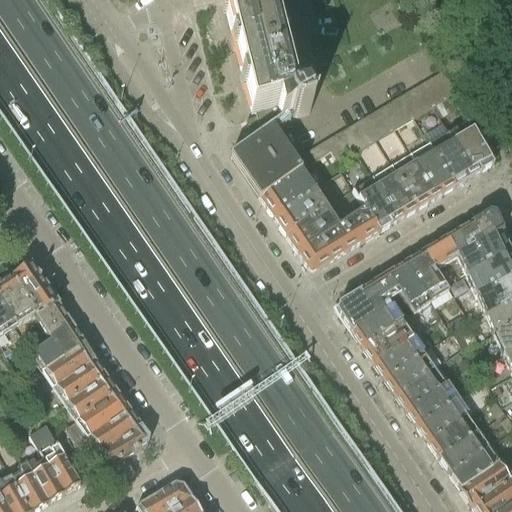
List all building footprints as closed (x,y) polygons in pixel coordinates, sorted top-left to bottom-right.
[(220,0),(220,1),(221,4),(222,6),(250,118),(253,117),(254,120),(245,123),(248,135),(258,133),(259,137),(259,138),(228,159),(257,202),(259,201),(299,174),(292,162),(274,134),(282,128),(279,123),(290,116),(292,120),(309,115),(308,112),(301,103),(293,105),(290,94),(287,81),(283,68),(280,55),(277,43),(273,29),(269,16),(266,4),(265,0),(220,0)] [(441,73),(430,80),(444,104),(449,101),(451,89),(441,73)] [(430,80),(419,86),(433,110),(444,104),(430,80)] [(419,86),(408,93),(422,116),(433,110),(419,86)] [(408,93),(398,99),(412,123),(422,116),(408,93)] [(398,99),(387,105),(401,129),(412,123),(398,99)] [(387,105),(376,112),(390,135),(401,129),(387,105)] [(376,112),(366,118),(380,141),(390,135),(376,112)] [(366,118),(356,124),(370,147),(380,141),(366,118)] [(356,124),(345,130),(359,154),(370,147),(356,124)] [(491,168),(465,125),(445,136),(472,180),(491,168)] [(345,130),(335,136),(349,159),(359,154),(345,130)] [(323,143),(329,154),(336,167),(349,159),(335,136),(323,143)] [(472,180),(445,136),(427,148),(453,191),(472,180)] [(323,143),(292,162),(299,174),(329,154),(323,143)] [(453,191),(427,148),(408,159),(434,202),(453,191)] [(434,202),(408,159),(388,171),(415,214),(434,202)] [(415,214),(388,171),(370,182),(397,225),(415,214)] [(299,174),(259,201),(264,208),(263,211),(268,218),(271,219),(272,220),(312,192),(299,174)] [(397,225),(370,182),(350,194),(356,205),(361,212),(376,237),(397,225)] [(312,192),(272,220),(277,227),(276,230),(281,237),(284,237),(285,239),(325,212),(312,192)] [(348,210),(352,218),(361,212),(356,205),(348,210)] [(325,212),(285,239),(290,247),(289,250),(296,259),(337,229),(325,212)] [(376,237),(361,212),(352,218),(337,229),(353,251),(376,237)] [(456,260),(501,235),(494,219),(486,217),(446,241),(456,260)] [(353,251),(337,229),(296,259),(306,273),(307,276),(311,276),(353,251)] [(501,235),(456,260),(465,281),(509,254),(505,246),(505,243),(501,235)] [(456,260),(446,241),(422,256),(434,273),(456,260)] [(509,254),(465,281),(474,301),(511,279),(511,257),(510,256),(509,254)] [(422,256),(403,268),(430,307),(448,295),(434,273),(422,256)] [(430,307),(403,268),(387,278),(403,301),(413,317),(430,307)] [(55,307),(29,269),(9,282),(10,283),(9,283),(31,318),(32,317),(34,321),(55,307)] [(390,310),(384,301),(388,298),(393,308),(403,301),(387,278),(337,308),(332,311),(349,337),(390,310)] [(511,279),(474,301),(483,321),(511,304),(511,279)] [(0,311),(12,330),(31,318),(9,283),(6,282),(0,286),(0,311)] [(467,304),(457,309),(463,319),(473,314),(467,304)] [(511,304),(483,321),(491,340),(511,328),(511,304)] [(71,330),(55,307),(34,321),(45,339),(49,345),(71,330)] [(390,310),(349,337),(360,353),(400,325),(390,310)] [(0,337),(12,330),(0,311),(0,337)] [(418,328),(411,316),(403,322),(410,333),(418,328)] [(459,319),(445,328),(451,337),(452,336),(465,328),(459,319)] [(400,325),(360,353),(371,368),(411,341),(400,325)] [(477,348),(465,328),(452,336),(456,344),(464,356),(471,352),(477,348)] [(511,328),(491,340),(501,361),(511,354),(511,328)] [(43,374),(82,347),(71,330),(49,345),(45,339),(27,351),(31,357),(43,374)] [(411,341),(371,368),(382,384),(422,357),(411,341)] [(82,347),(43,374),(54,390),(94,363),(82,347)] [(8,352),(2,356),(4,360),(10,356),(8,352)] [(480,367),(471,352),(464,356),(473,372),(480,367)] [(511,354),(501,361),(510,380),(511,379),(511,354)] [(422,357),(382,384),(393,400),(432,372),(422,357)] [(476,378),(463,358),(455,364),(462,375),(459,377),(464,385),(476,378)] [(94,363),(54,390),(65,406),(105,379),(94,363)] [(432,372),(393,400),(403,415),(443,388),(432,372)] [(105,379),(65,406),(77,423),(116,396),(105,379)] [(443,388),(403,415),(414,431),(454,404),(443,388)] [(116,396),(77,423),(88,439),(127,412),(116,396)] [(503,417),(492,402),(484,408),(495,423),(503,417)] [(454,404),(414,431),(425,447),(465,420),(454,404)] [(127,412),(88,439),(100,456),(139,429),(127,412)] [(465,420),(425,447),(436,462),(476,435),(465,420)] [(82,476),(74,463),(62,443),(52,427),(45,431),(44,431),(27,441),(37,458),(62,499),(78,489),(73,482),(82,476)] [(139,429),(100,456),(110,471),(146,449),(147,442),(139,429)] [(383,511),(332,438),(330,435),(329,434),(262,480),(284,511),(383,511)] [(476,435),(436,462),(447,478),(486,451),(476,435)] [(486,451),(447,478),(457,494),(497,467),(486,451)] [(62,499),(37,458),(23,467),(48,507),(62,499)] [(40,511),(48,507),(23,467),(16,471),(19,476),(10,481),(29,511),(40,511)] [(469,510),(508,483),(497,467),(457,494),(469,510)] [(29,511),(10,481),(0,486),(0,500),(7,511),(29,511)] [(511,488),(508,483),(469,510),(470,511),(501,511),(511,505),(511,488)] [(173,488),(138,510),(139,511),(171,511),(188,500),(181,490),(173,488)] [(196,511),(188,500),(171,511),(196,511)]
